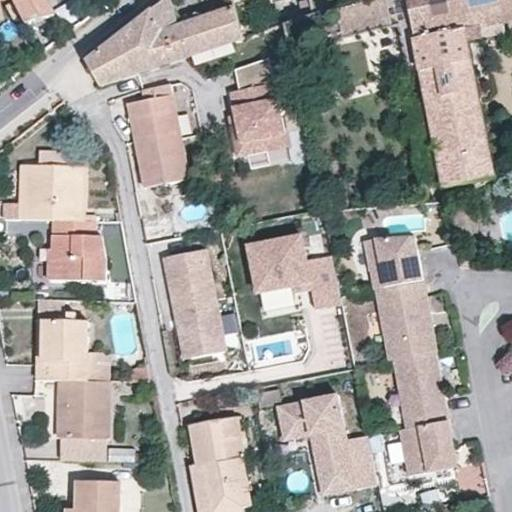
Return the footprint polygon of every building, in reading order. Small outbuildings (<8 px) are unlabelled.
[(11,0),(12,2),(24,24),(53,17),(40,0),(11,0)] [(164,0),(89,60),(104,87),(190,58),(245,39),(237,7),(178,27),(174,6),(171,0),(164,0)] [(389,0),(370,0),(340,8),(348,38),(397,25),(389,0)] [(511,0),(410,0),(418,39),(480,26),(511,20),(511,19),(511,0)] [(313,7),(315,15),(330,11),(328,3),(313,7)] [(419,44),(423,68),(444,170),(449,187),(495,177),(486,131),(468,39),(483,36),(480,26),(418,39),(419,44)] [(419,44),(404,48),(409,70),(423,68),(419,44)] [(288,132),(272,56),(237,67),(242,88),(233,90),(238,113),(240,124),(234,125),(240,154),(274,147),(271,135),(288,132)] [(175,94),(173,84),(137,90),(139,102),(175,94)] [(191,179),(179,115),(199,112),(195,90),(175,94),(139,102),(130,104),(138,141),(150,139),(151,146),(155,166),(159,185),(191,179)] [(240,124),(238,113),(232,114),(234,125),(240,124)] [(291,143),(288,132),(271,135),(274,147),(291,143)] [(151,146),(150,139),(138,141),(140,148),(151,146)] [(155,166),(151,146),(140,148),(144,169),(155,166)] [(42,164),(71,165),(72,152),(42,151),(42,164)] [(42,164),(24,163),(23,202),(23,219),(56,220),(83,220),(84,165),(71,165),(42,164)] [(159,185),(155,166),(144,169),(148,187),(159,185)] [(478,231),(473,198),(456,201),(461,233),(478,231)] [(23,219),(23,202),(6,202),(6,218),(23,219)] [(107,258),(101,221),(83,220),(56,220),(56,249),(52,249),(51,279),(106,280),(107,258)] [(343,304),(333,254),(309,259),(304,234),(251,244),(260,291),(297,284),(313,281),(314,289),(318,309),(343,304)] [(378,239),(380,248),(368,249),(375,289),(378,289),(425,280),(422,261),(413,263),(413,256),(419,246),(416,235),(378,239)] [(380,248),(378,239),(366,240),(368,249),(380,248)] [(413,263),(422,261),(419,246),(413,256),(413,263)] [(477,248),(461,251),(465,268),(481,268),(477,248)] [(212,273),(222,271),(218,251),(208,253),(208,252),(170,258),(180,312),(185,311),(194,358),(217,353),(214,337),(224,335),(212,273)] [(434,326),(427,326),(424,311),(431,310),(425,280),(378,289),(391,361),(397,360),(439,352),(434,326)] [(314,289),(313,281),(297,284),(298,292),(314,289)] [(73,320),(73,300),(48,300),(47,319),(53,319),(73,320)] [(431,310),(424,311),(427,326),(434,326),(431,310)] [(194,358),(185,311),(180,312),(188,359),(194,358)] [(73,320),(53,319),(52,358),(46,357),(46,378),(62,379),(107,380),(107,356),(89,357),(89,320),(73,320)] [(238,352),(235,333),(224,335),(214,337),(217,353),(227,352),(227,354),(238,352)] [(445,386),(438,386),(437,378),(443,377),(439,352),(397,360),(409,428),(450,421),(445,386)] [(111,380),(107,380),(62,379),(61,436),(76,436),(104,436),(110,437),(111,380)] [(261,393),(263,408),(282,404),(279,389),(261,393)] [(349,440),(340,395),(291,404),(296,434),(317,430),(328,481),(356,476),(358,488),(379,484),(369,436),(349,440)] [(238,417),(191,427),(206,511),(218,511),(245,508),(253,506),(244,458),(247,458),(238,417)] [(454,438),(450,421),(409,428),(401,430),(410,477),(450,468),(445,440),(454,438)] [(104,436),(76,436),(76,455),(104,455),(104,436)] [(454,438),(445,440),(450,468),(459,467),(454,438)] [(110,458),(110,461),(136,461),(135,447),(110,446),(110,458)] [(358,488),(356,476),(328,481),(330,494),(358,488)] [(79,481),(78,508),(69,508),(68,511),(120,511),(121,481),(79,481)]
